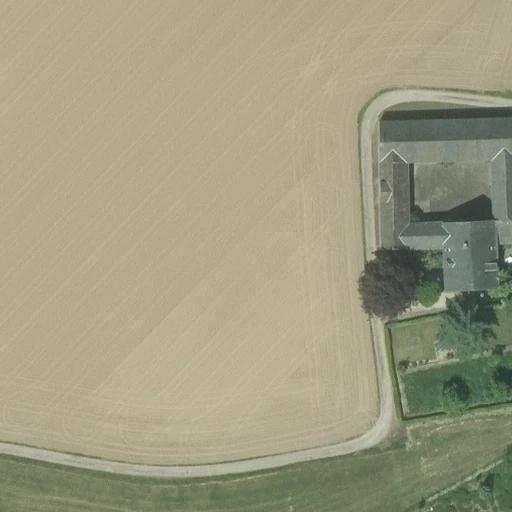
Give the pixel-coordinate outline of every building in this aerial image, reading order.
[(511,119),(379,123),(380,164),(403,163),(490,161),(511,160),(511,119)] [(511,160),(490,161),(491,170),(511,169),(511,160)] [(380,164),(381,226),(404,225),(403,163),(380,164)] [(511,169),(491,170),(491,186),(511,185),(511,169)] [(511,221),(511,185),(491,186),(493,221),(494,221),(511,221)] [(493,221),(442,224),(443,249),(443,259),(496,256),(496,245),(494,221),(493,221)] [(511,221),(494,221),(496,245),(511,244),(511,221)] [(404,225),(381,226),(381,251),(443,249),(442,224),(404,225)] [(496,256),(443,259),(445,291),(497,289),(496,256)]
